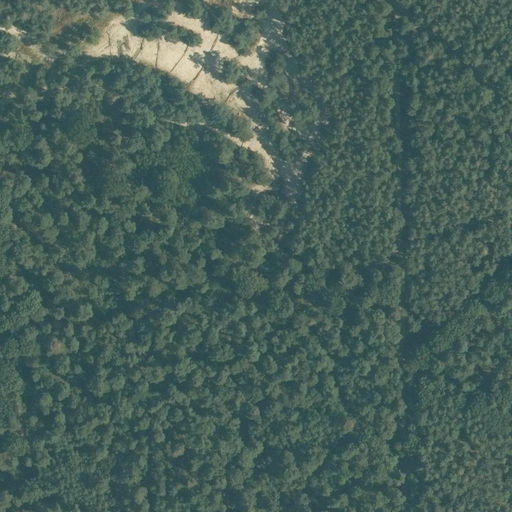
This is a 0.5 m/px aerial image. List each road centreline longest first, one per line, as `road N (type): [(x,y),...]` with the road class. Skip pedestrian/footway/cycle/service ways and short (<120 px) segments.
road 1 (track): [(404,281),(398,0)]
road 2 (track): [(409,511),(404,340)]
road 3 (track): [(511,110),(390,0)]
road 4 (track): [(511,258),(413,340)]
